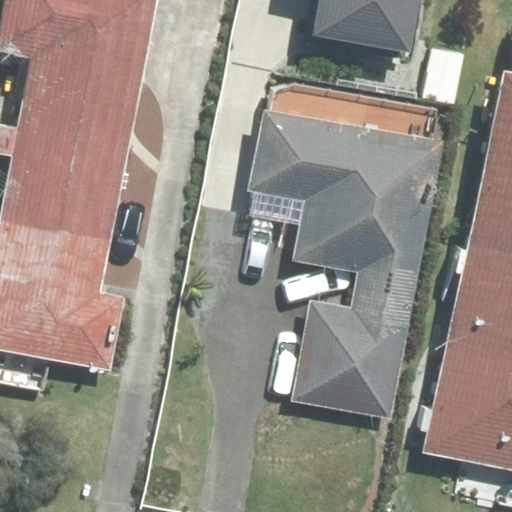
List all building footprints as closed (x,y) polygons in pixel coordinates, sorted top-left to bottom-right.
[(128,0),(0,0),(0,47),(9,49),(0,98),(0,347),(98,365),(111,290),(78,284),(128,0)] [(291,0),(286,28),(385,45),(392,0),(291,0)] [(463,43),(427,37),(418,94),(454,99),(463,43)] [(511,60),(501,58),(433,442),(511,456),(511,60)] [(447,118),(264,86),(250,167),(313,178),(303,240),(365,251),(359,288),(319,282),(302,380),(398,397),(447,118)]
